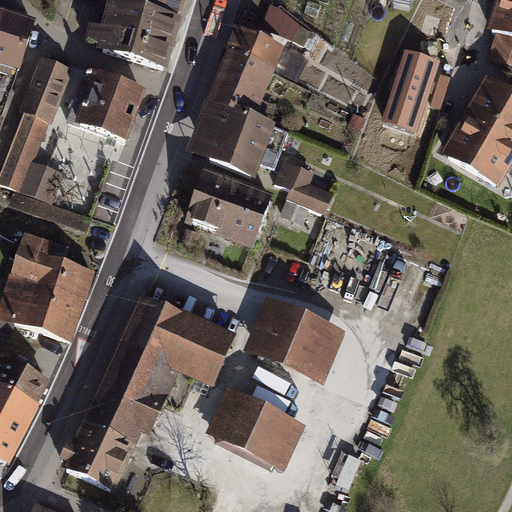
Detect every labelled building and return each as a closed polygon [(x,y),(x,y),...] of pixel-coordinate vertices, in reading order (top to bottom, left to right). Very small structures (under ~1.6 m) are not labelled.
[(130,0),(128,8),(180,23),(185,0),(130,0)] [(425,0),(407,43),(438,56),(433,66),(452,74),(458,58),(442,51),(463,0),(425,0)] [(511,0),(504,0),(494,34),(501,36),(492,63),(511,68),(511,0)] [(309,1),(303,16),(317,21),(323,7),(309,1)] [(100,56),(165,74),(180,23),(128,8),(115,5),(107,35),(93,31),(88,47),(102,51),(100,56)] [(0,65),(20,71),(34,26),(0,14),(0,65)] [(232,58),(273,75),(283,53),(242,35),(232,58)] [(232,58),(210,108),(265,128),(272,108),(261,104),(273,75),(232,58)] [(436,70),(411,62),(399,86),(388,126),(416,134),(436,70)] [(45,64),(24,119),(49,128),(53,130),(74,75),(45,64)] [(0,123),(0,122),(0,107),(7,105),(20,71),(0,65),(0,123)] [(511,94),(487,81),(456,137),(449,133),(433,161),(495,194),(499,187),(511,193),(511,191),(511,94)] [(131,148),(149,100),(100,82),(82,130),(131,148)] [(265,128),(210,108),(193,154),(258,178),(275,131),(265,128)] [(34,165),(49,128),(24,119),(0,181),(0,186),(23,196),(34,165)] [(34,165),(23,196),(49,206),(61,175),(34,165)] [(313,179),(286,168),(277,189),(293,196),(290,205),(310,213),(325,219),(333,199),(309,189),(313,179)] [(190,229),(221,240),(232,210),(244,215),(251,197),(207,181),(190,229)] [(49,206),(23,196),(17,211),(90,239),(96,224),(49,206)] [(256,252),(273,204),(251,197),(244,215),(232,210),(221,240),(256,252)] [(303,229),(310,213),(290,205),(283,221),(303,229)] [(17,281),(83,304),(93,278),(63,267),(68,253),(32,240),(17,281)] [(434,289),(424,287),(426,276),(406,271),(397,309),(428,316),(434,289)] [(0,318),(0,320),(70,344),(83,304),(17,281),(13,280),(0,318)] [(73,468),(69,478),(111,496),(140,433),(149,437),(177,374),(212,390),(231,348),(143,308),(79,448),(73,446),(65,465),(73,468)] [(258,352),(315,377),(332,336),(275,312),(258,352)] [(49,385),(0,359),(0,388),(37,408),(49,385)] [(0,460),(7,464),(37,408),(0,388),(0,460)] [(220,439),(277,465),(295,426),(255,407),(253,413),(236,405),(220,439)]
